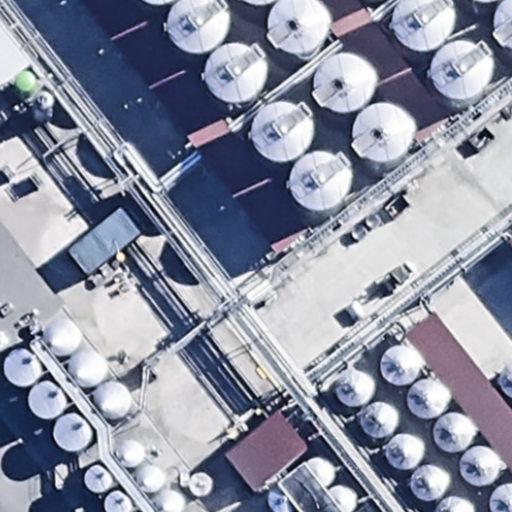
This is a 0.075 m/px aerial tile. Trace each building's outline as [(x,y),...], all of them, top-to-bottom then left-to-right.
[(13,0),(156,188),(404,0),(13,0)] [(511,97),(508,100),(447,20),(73,305),(197,468),(511,228),(511,97)] [(0,98),(27,76),(0,43),(0,98)] [(230,511),(395,511),(511,420),(511,276),(224,503),(230,511)] [(143,429),(65,323),(0,370),(0,385),(93,511),(172,511),(122,444),(143,429)] [(511,511),(511,457),(441,511),(511,511)]
